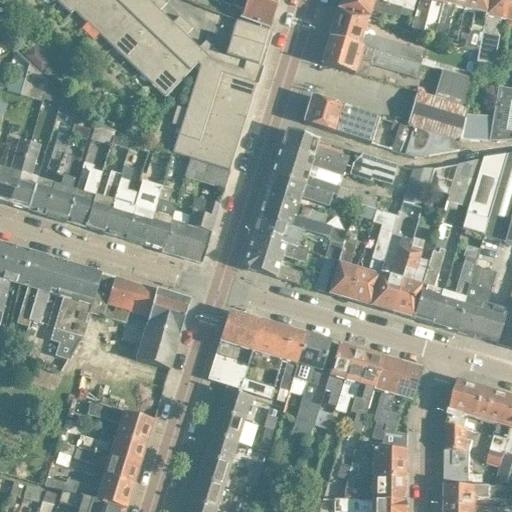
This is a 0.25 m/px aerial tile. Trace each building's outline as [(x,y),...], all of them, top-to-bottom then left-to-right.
[(171,152),(190,158),(230,170),(235,153),(241,136),(246,119),(251,101),(257,84),(249,82),(254,66),(257,67),(269,30),(240,19),(239,22),(236,21),(225,56),(218,54),(213,50),(205,42),(198,49),(192,43),(185,37),(192,29),(191,28),(185,23),(179,17),(172,24),(171,23),(166,18),(159,12),(166,5),(164,3),(161,0),(54,0),(56,2),(60,5),(70,15),(74,11),(76,14),(86,23),(90,27),(99,35),(103,40),(112,48),(117,53),(125,60),(130,66),(138,73),(144,78),(151,85),(157,91),(165,100),(194,69),(197,72),(194,83),(188,101),(185,109),(176,106),(173,115),(170,123),(180,126),(177,135),(171,152)] [(243,10),(240,19),(269,30),(276,6),(256,0),(223,0),(222,4),(243,10)] [(402,8),(376,0),(340,0),(337,11),(367,20),(368,21),(371,11),(399,19),(400,15),(402,8)] [(376,0),(402,8),(412,11),(415,0),(376,0)] [(434,35),(443,0),(420,0),(430,3),(423,32),(434,35)] [(443,0),(434,35),(445,39),(453,8),(464,11),(466,0),(443,0)] [(466,0),(464,11),(473,13),(469,33),(464,49),(479,53),(488,0),(466,0)] [(488,0),(479,53),(477,62),(493,65),(498,36),(496,36),(498,21),(507,22),(509,0),(488,0)] [(402,8),(400,15),(410,18),(412,11),(402,8)] [(367,20),(337,11),(329,38),(382,55),(420,67),(424,53),(385,41),(363,35),(367,20)] [(382,55),(329,38),(321,65),(365,78),(369,65),(416,79),(420,67),(382,55)] [(21,59),(28,66),(40,77),(50,67),(31,49),(21,59)] [(24,80),(19,96),(41,103),(42,100),(47,84),(40,77),(28,66),(24,80)] [(448,103),(467,109),(472,81),(456,76),(448,103)] [(511,90),(497,88),(492,117),(488,143),(511,141),(511,90)] [(47,93),(46,99),(57,103),(59,96),(47,93)] [(413,130),(404,156),(413,159),(458,152),(460,141),(465,115),(467,109),(448,103),(434,98),(417,93),(406,128),(413,130)] [(370,145),(379,118),(311,97),(303,124),(370,145)] [(60,105),(57,115),(75,120),(77,113),(62,98),(60,105)] [(465,115),(460,141),(488,143),(492,117),(465,115)] [(398,125),(390,152),(404,156),(413,130),(406,128),(398,125)] [(73,126),(70,136),(85,141),(89,130),(73,126)] [(110,145),(112,136),(113,134),(94,129),(90,140),(110,146),(110,145)] [(286,131),(281,146),(346,167),(349,158),(316,147),(318,141),(300,136),(286,131)] [(131,142),(112,136),(110,145),(128,150),(130,146),(131,142)] [(0,169),(0,202),(11,206),(30,142),(20,139),(9,172),(2,170),(0,169)] [(30,142),(11,206),(27,211),(37,180),(29,178),(39,145),(30,142)] [(37,180),(27,211),(44,216),(62,155),(64,149),(54,146),(43,182),(37,180)] [(281,146),(271,176),(332,195),(373,209),(376,200),(350,191),(349,192),(339,189),(307,178),(311,166),(343,177),(346,167),(281,146)] [(62,155),(44,216),(66,223),(75,193),(71,191),(73,182),(66,179),(72,158),(62,155)] [(352,165),(349,175),(371,182),(372,179),(391,186),(397,166),(362,155),(352,165)] [(468,208),(461,231),(483,238),(508,155),(507,155),(486,158),(482,159),(482,160),(468,208)] [(511,155),(508,155),(483,238),(511,247),(511,155)] [(190,159),(184,178),(224,190),(229,171),(190,159)] [(448,196),(440,225),(441,225),(451,228),(457,205),(468,208),(482,160),(456,166),(448,196)] [(120,175),(119,181),(127,183),(132,169),(123,166),(120,175)] [(433,169),(427,191),(448,196),(456,166),(433,169)] [(85,228),(94,197),(101,175),(81,169),(75,193),(66,223),(85,228)] [(412,171),(403,203),(422,208),(427,191),(433,169),(412,171)] [(94,197),(85,228),(102,234),(119,181),(120,175),(110,172),(102,200),(94,197)] [(271,176),(265,197),(297,208),(300,199),(328,209),(332,195),(271,176)] [(102,234),(125,240),(134,210),(130,208),(135,195),(125,192),(127,183),(119,181),(102,234)] [(160,188),(143,246),(161,251),(170,222),(175,205),(167,202),(173,184),(163,181),(160,188)] [(134,210),(125,240),(143,246),(160,188),(142,183),(134,210)] [(265,197),(258,219),(308,235),(327,241),(329,242),(342,246),(344,239),(346,233),(324,226),(327,217),(311,212),(309,221),(299,218),(294,216),(297,208),(265,197)] [(219,206),(196,199),(187,227),(170,222),(161,251),(161,253),(201,264),(219,206)] [(372,222),(375,212),(354,206),(352,215),(372,222)] [(372,222),(371,225),(381,228),(392,231),(396,218),(375,212),(372,222)] [(258,219),(253,235),(302,251),(308,235),(258,219)] [(253,235),(247,251),(280,262),(281,257),(304,264),(308,253),(302,251),(253,235)] [(379,275),(370,307),(390,313),(411,246),(413,241),(402,237),(400,245),(389,278),(379,275)] [(328,294),(328,295),(334,296),(345,300),(347,300),(350,301),(355,287),(351,286),(356,271),(348,269),(356,243),(344,239),(342,246),(337,263),(328,294)] [(432,252),(412,320),(433,326),(443,295),(432,291),(444,253),(447,243),(436,240),(432,252)] [(337,263),(342,246),(329,242),(324,259),(334,262),(337,263)] [(0,273),(8,247),(0,244),(0,273)] [(355,287),(350,301),(370,307),(379,275),(386,252),(387,248),(376,245),(375,249),(367,274),(359,272),(356,271),(351,286),(355,287)] [(411,246),(390,313),(412,320),(432,252),(411,246)] [(15,284),(17,285),(27,253),(8,247),(0,273),(0,320),(2,314),(9,283),(15,284)] [(443,295),(433,326),(454,332),(474,267),(479,250),(467,247),(464,258),(465,258),(454,298),(443,295)] [(280,262),(247,251),(243,264),(247,271),(297,285),(301,274),(278,267),(280,262)] [(18,319),(17,325),(26,328),(28,322),(47,259),(28,253),(27,253),(17,285),(18,285),(27,288),(18,319)] [(47,259),(28,322),(39,325),(48,295),(56,297),(66,264),(47,259)] [(324,259),(320,274),(329,277),(334,262),(324,259)] [(62,299),(50,342),(60,345),(56,358),(68,361),(81,338),(82,338),(89,315),(89,314),(101,275),(66,264),(56,297),(62,299)] [(474,267),(454,332),(485,342),(496,345),(505,315),(494,312),(485,309),(496,273),(474,267)] [(324,293),(329,277),(320,274),(315,290),(324,293)] [(190,301),(101,275),(89,314),(89,315),(90,314),(125,324),(128,313),(148,319),(135,361),(169,371),(190,301)] [(221,337),(207,381),(226,386),(239,391),(243,380),(248,364),(260,322),(228,313),(221,337)] [(267,352),(266,351),(274,327),(260,322),(248,364),(262,368),(267,352)] [(276,372),(281,356),(289,331),(274,327),(266,351),(267,352),(262,368),(276,372)] [(305,336),(289,331),(281,356),(288,358),(281,384),(290,387),(297,363),(305,336)] [(329,347),(330,343),(305,336),(297,363),(310,367),(296,413),(291,431),(305,436),(310,437),(313,426),(315,420),(317,411),(319,405),(316,404),(309,402),(317,385),(322,370),(329,347)] [(335,405),(351,349),(338,345),(337,349),(324,390),(331,392),(328,402),(335,405)] [(354,399),(358,384),(367,354),(351,349),(335,405),(333,410),(345,414),(350,398),(354,399)] [(374,388),(383,359),(367,354),(358,384),(354,399),(350,412),(357,414),(354,423),(352,422),(349,430),(361,433),(374,388)] [(401,364),(383,359),(374,388),(382,391),(375,415),(373,422),(375,423),(371,439),(381,441),(385,418),(401,364)] [(401,399),(411,402),(420,370),(401,364),(385,418),(381,441),(382,441),(381,448),(406,449),(406,436),(393,433),(401,399)] [(239,391),(268,399),(271,388),(243,380),(239,391)] [(478,418),(486,390),(462,383),(457,385),(446,426),(445,483),(482,484),(482,475),(469,475),(469,453),(470,446),(465,445),(466,430),(462,429),(466,418),(462,416),(463,413),(478,418)] [(499,468),(504,452),(511,421),(511,397),(486,390),(478,418),(498,424),(486,463),(499,468)] [(250,399),(224,391),(218,411),(244,419),(250,399)] [(89,410),(87,415),(119,425),(115,437),(144,446),(152,422),(90,403),(88,410),(89,410)] [(211,433),(237,441),(244,419),(218,411),(211,433)] [(332,416),(317,411),(315,420),(313,426),(328,431),(332,416)] [(267,415),(264,425),(273,428),(276,418),(267,415)] [(511,466),(511,421),(504,452),(499,468),(495,483),(494,484),(507,484),(511,466)] [(266,450),(273,428),(264,425),(257,447),(266,450)] [(211,433),(205,455),(230,463),(237,441),(211,433)] [(84,442),(81,449),(138,466),(144,446),(115,437),(112,446),(81,437),(80,441),(84,442)] [(60,443),(57,452),(73,457),(76,448),(60,443)] [(77,447),(73,459),(105,469),(102,478),(132,487),(138,466),(81,449),(77,447)] [(371,476),(371,479),(389,479),(389,476),(405,476),(405,452),(371,451),(371,476)] [(205,455),(197,478),(223,486),(230,463),(205,455)] [(253,459),(250,470),(259,473),(262,462),(253,459)] [(347,481),(349,476),(351,467),(342,464),(338,478),(347,481)] [(351,467),(349,476),(358,476),(359,464),(352,464),(351,467)] [(255,488),(259,473),(250,470),(245,485),(255,488)] [(345,489),(342,499),(358,499),(358,500),(405,501),(405,480),(405,476),(389,476),(389,479),(371,479),(371,490),(359,490),(345,489)] [(45,487),(61,492),(124,511),(132,487),(102,478),(98,490),(68,481),(66,484),(47,479),(45,487)] [(197,478),(190,501),(216,509),(223,486),(197,478)] [(344,488),(329,483),(325,495),(340,499),(341,499),(344,488)] [(38,503),(42,492),(26,487),(22,499),(38,503)] [(506,489),(445,487),(444,505),(476,506),(476,498),(479,498),(479,500),(506,501),(506,489)] [(61,492),(58,503),(80,510),(78,511),(124,511),(61,492)] [(44,493),(38,511),(49,511),(55,496),(44,493)] [(404,511),(404,501),(358,500),(358,499),(342,499),(341,499),(340,499),(334,499),(333,511),(367,511),(404,511)] [(317,511),(320,504),(308,500),(304,511),(317,511)] [(190,501),(186,511),(214,511),(216,509),(190,501)]
